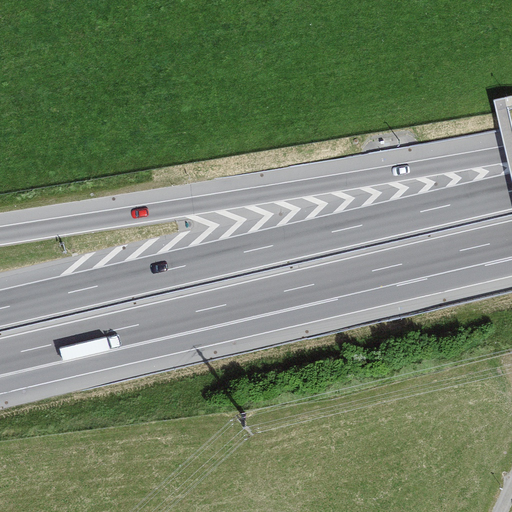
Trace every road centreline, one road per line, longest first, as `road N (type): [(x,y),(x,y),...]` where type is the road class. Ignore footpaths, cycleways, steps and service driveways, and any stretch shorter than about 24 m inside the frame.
road 1 (motorway): [(511,189),(0,306)]
road 2 (motorway): [(511,142),(0,235)]
road 3 (motorway): [(94,336),(511,239)]
